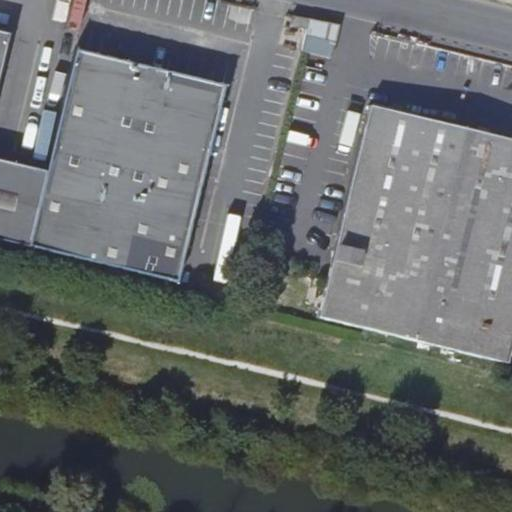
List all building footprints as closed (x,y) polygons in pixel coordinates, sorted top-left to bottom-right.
[(302,18),(292,16),(290,25),(300,27),(302,18)] [(324,23),(308,20),(306,29),(322,32),(324,23)] [(0,228),(16,161),(0,158),(0,58),(6,32),(0,31),(0,228)] [(46,168),(28,244),(87,258),(175,279),(223,84),(75,49),(46,168)] [(511,344),(511,136),(370,103),(320,313),(508,359),(511,344)] [(16,161),(0,228),(0,237),(28,244),(46,168),(16,161)]
